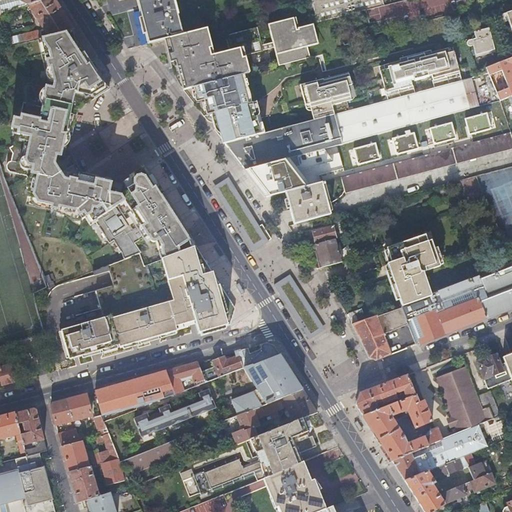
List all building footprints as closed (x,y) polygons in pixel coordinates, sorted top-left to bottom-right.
[(0,0),(0,9),(1,14),(29,5),(45,0),(0,0)] [(48,35),(71,30),(52,0),(45,0),(29,5),(37,19),(39,17),(44,24),(41,26),(48,35)] [(138,30),(142,46),(165,40),(172,38),(184,35),(174,0),(311,0),(313,4),(318,22),(384,5),(382,0),(138,0),(139,3),(141,11),(135,12),(139,29),(138,30)] [(177,65),(184,91),(246,75),(251,73),(247,55),(276,48),(280,65),(289,63),(310,58),(308,47),(320,44),(315,25),(301,29),(298,18),(271,25),(275,43),(263,46),(259,28),(228,36),(232,51),(215,55),(209,31),(209,29),(184,35),(172,38),(176,51),(168,53),(172,66),(177,65)] [(477,34),(473,40),(471,40),(469,41),(469,43),(469,44),(470,45),(471,46),(473,46),(475,45),(478,54),(490,51),(491,48),(497,46),(490,26),(475,31),(477,34)] [(92,63),(71,30),(48,35),(43,37),(30,40),(33,55),(44,53),(48,68),(50,67),(51,72),(49,81),(38,79),(37,84),(32,83),(27,86),(14,145),(10,148),(13,153),(12,160),(9,161),(7,164),(7,168),(10,170),(23,173),(26,177),(28,176),(31,180),(27,196),(35,198),(37,202),(51,205),(50,208),(65,211),(67,216),(73,212),(82,219),(89,215),(93,221),(95,219),(110,242),(114,239),(122,252),(125,259),(140,253),(145,266),(160,260),(195,246),(188,234),(181,224),(179,225),(174,217),(176,216),(146,169),(126,182),(104,178),(104,180),(97,179),(98,176),(81,173),(67,151),(69,142),(66,141),(68,135),(71,135),(72,132),(69,131),(72,114),(75,115),(77,109),(91,100),(109,88),(96,68),(92,71),(89,65),(92,63)] [(30,40),(43,37),(41,30),(38,31),(38,30),(24,33),(24,36),(17,38),(18,43),(30,40)] [(352,39),(350,31),(343,33),(345,41),(352,39)] [(172,38),(165,40),(168,53),(176,51),(172,38)] [(385,101),(461,81),(453,52),(444,54),(443,50),(428,54),(428,55),(423,56),(422,53),(413,56),(414,59),(413,63),(409,64),(406,61),(401,63),(401,62),(385,66),(386,70),(377,72),(385,101)] [(405,58),(406,61),(409,64),(413,63),(414,59),(413,56),(405,58)] [(499,101),(508,97),(511,95),(511,57),(486,68),(488,74),(489,76),(501,71),(508,88),(496,93),(499,101)] [(489,76),(496,93),(508,88),(501,71),(489,76)] [(314,110),(316,120),(335,115),(348,111),(345,101),(349,100),(346,87),(350,85),(347,73),(299,85),(302,99),(307,97),(310,111),(314,110)] [(246,75),(184,91),(207,120),(209,122),(212,123),(214,123),(216,122),(218,125),(226,144),(259,135),(255,117),(253,118),(252,114),(254,114),(251,103),(254,103),(246,75)] [(342,144),(480,106),(473,78),(461,81),(385,101),(352,110),(348,111),(335,115),(342,144)] [(310,111),(307,97),(302,99),(304,108),(305,109),(306,110),(307,111),(308,111),(309,111),(310,111)] [(255,103),(254,103),(251,103),(254,114),(252,114),(253,118),(255,117),(259,135),(264,134),(259,115),(255,103)] [(452,133),(470,128),(466,113),(448,118),(452,133)] [(292,158),(342,144),(335,115),(316,120),(313,121),(264,134),(259,135),(226,144),(246,171),(275,162),(292,158)] [(345,193),(511,146),(511,136),(510,132),(340,178),(345,193)] [(189,153),(207,178),(219,169),(201,144),(189,153)] [(499,155),(474,158),(476,167),(500,163),(499,155)] [(275,162),(246,171),(263,192),(292,185),(275,162)] [(254,230),(260,226),(229,178),(213,188),(254,252),(270,242),(269,241),(264,245),(254,230)] [(293,224),(330,214),(329,212),(322,186),(325,185),(324,183),(321,184),(321,183),(299,189),(285,193),(293,222),(293,224)] [(263,224),(260,226),(254,230),(264,245),(269,241),(272,239),(263,224)] [(337,238),(333,225),(312,231),(316,244),(336,238),(337,238)] [(432,296),(431,294),(424,273),(440,267),(431,241),(427,242),(425,236),(386,249),(391,263),(389,264),(391,270),(389,271),(402,307),(432,296)] [(321,267),(342,262),(340,253),(342,252),(340,248),(338,249),(336,238),(316,244),(314,244),(321,267)] [(195,246),(160,260),(172,301),(104,319),(62,330),(71,359),(119,345),(120,347),(178,331),(177,326),(195,321),(199,334),(231,325),(235,308),(195,246)] [(97,291),(104,319),(172,301),(160,260),(145,266),(140,253),(125,259),(96,270),(96,271),(94,272),(95,275),(110,271),(112,277),(114,286),(97,291)] [(511,262),(509,264),(431,294),(432,296),(402,307),(408,323),(416,345),(511,308),(511,262)] [(291,275),(281,281),(287,292),(282,296),(310,339),(326,329),(291,275)] [(287,292),(281,281),(275,285),(282,296),(287,292)] [(353,325),(369,358),(376,361),(392,355),(383,332),(408,323),(402,307),(366,320),(353,325)] [(349,314),(353,325),(366,320),(362,310),(349,314)] [(247,367),(280,354),(274,345),(267,343),(260,345),(261,349),(260,349),(260,350),(249,354),(248,348),(242,350),(247,367)] [(205,379),(206,382),(243,368),(241,364),(244,363),(245,367),(247,367),(242,350),(235,352),(237,358),(233,359),(229,360),(228,357),(224,358),(214,361),(216,366),(202,372),(205,379)] [(493,353),(487,355),(486,358),(476,362),(486,387),(496,383),(493,375),(502,371),(496,355),(493,353)] [(511,353),(502,357),(511,381),(511,353)] [(238,415),(303,390),(280,354),(247,367),(245,367),(244,368),(257,389),(253,392),(232,400),(238,415)] [(1,386),(16,382),(11,364),(1,367),(0,363),(0,380),(1,386)] [(173,389),(175,394),(196,386),(194,383),(205,379),(202,372),(199,363),(167,372),(173,389)] [(436,380),(451,418),(446,421),(449,429),(455,427),(457,434),(493,419),(488,407),(482,409),(466,367),(436,380)] [(154,402),(163,398),(162,392),(173,389),(167,372),(95,391),(103,419),(106,418),(105,415),(154,402)] [(357,405),(364,416),(381,409),(379,403),(382,402),(383,404),(397,398),(396,394),(404,391),(407,399),(415,396),(407,375),(361,393),(359,399),(357,405)] [(147,414),(135,419),(142,436),(215,406),(208,389),(199,392),(202,400),(172,412),(169,405),(159,409),(161,412),(162,415),(150,420),(148,417),(147,414)] [(287,425),(303,418),(305,417),(307,416),(317,412),(311,402),(303,390),(238,415),(237,415),(244,432),(258,426),(255,417),(286,406),(288,411),(285,412),(287,417),(277,422),(278,424),(275,425),(277,429),(287,425)] [(86,394),(68,399),(74,419),(92,414),(86,394)] [(385,449),(392,461),(442,440),(437,428),(435,429),(430,431),(425,438),(406,445),(403,438),(390,416),(404,411),(405,414),(408,412),(408,413),(415,429),(432,422),(424,400),(419,402),(416,395),(415,396),(407,399),(381,409),(364,416),(371,427),(378,438),(385,449)] [(68,399),(53,403),(51,406),(56,424),(74,419),(68,399)] [(40,452),(48,450),(37,410),(34,408),(16,413),(19,424),(23,422),(25,433),(21,434),(22,438),(25,445),(35,442),(37,447),(35,447),(35,448),(26,450),(27,455),(40,452)] [(148,417),(150,420),(162,415),(161,412),(148,417)] [(19,424),(16,413),(0,416),(0,438),(1,438),(2,439),(13,436),(13,435),(16,434),(17,439),(22,438),(21,434),(19,424)] [(94,416),(100,435),(109,433),(103,419),(101,414),(94,416)] [(507,439),(510,438),(500,416),(493,419),(457,434),(442,440),(392,461),(399,470),(405,480),(428,471),(435,468),(464,456),(479,450),(479,449),(506,438),(507,439)] [(299,459),(297,454),(292,445),(290,438),(306,431),(308,431),(305,424),(303,418),(287,425),(277,429),(262,435),(268,449),(265,450),(268,457),(252,463),(252,462),(251,462),(248,457),(249,456),(248,455),(246,456),(245,454),(244,454),(244,455),(234,459),(234,458),(233,458),(234,459),(224,463),(223,462),(223,463),(223,464),(213,468),(213,467),(212,467),(212,468),(203,472),(200,467),(189,472),(192,479),(200,475),(207,492),(210,491),(211,493),(212,493),(211,492),(221,488),(221,489),(222,489),(221,488),(242,479),(242,480),(243,480),(243,479),(252,475),(253,476),(254,475),(254,474),(264,470),(267,477),(300,463),(299,459)] [(58,433),(62,446),(80,441),(76,428),(58,433)] [(292,445),(309,438),(307,434),(306,431),(290,438),(292,445)] [(100,435),(95,437),(98,442),(105,440),(107,444),(108,444),(115,460),(119,459),(109,433),(100,435)] [(292,445),(297,454),(315,447),(312,442),(310,437),(309,438),(292,445)] [(62,446),(69,471),(89,466),(82,440),(80,441),(62,446)] [(180,453),(175,440),(120,462),(121,466),(127,464),(130,474),(180,453)] [(92,453),(95,465),(102,463),(111,460),(109,451),(100,454),(99,451),(92,453)] [(15,471),(22,498),(25,511),(55,511),(40,452),(27,455),(16,458),(19,470),(15,471)] [(468,466),(464,456),(435,468),(438,476),(450,474),(468,466)] [(115,460),(102,463),(108,485),(125,480),(121,466),(120,462),(119,459),(115,460)] [(485,475),(490,473),(485,461),(480,463),(485,475)] [(318,511),(326,509),(320,494),(314,480),(311,481),(305,467),(303,462),(300,463),(267,477),(269,483),(274,496),(271,497),(276,508),(279,507),(281,506),(283,511),(318,511)] [(474,480),(466,483),(469,490),(473,488),(475,492),(494,483),(490,473),(485,475),(480,463),(469,468),(474,480)] [(69,471),(78,502),(85,500),(99,496),(90,466),(89,466),(69,471)] [(0,504),(22,498),(15,471),(0,474),(0,504)] [(416,498),(425,511),(433,511),(445,505),(432,484),(435,482),(428,471),(405,480),(416,498)] [(267,477),(264,478),(266,484),(271,497),(274,496),(269,483),(267,477)] [(447,503),(471,494),(469,490),(465,492),(462,485),(443,493),(447,503)] [(85,500),(88,511),(116,511),(111,492),(99,496),(85,500)] [(490,511),(486,502),(478,506),(480,511),(490,511)]
